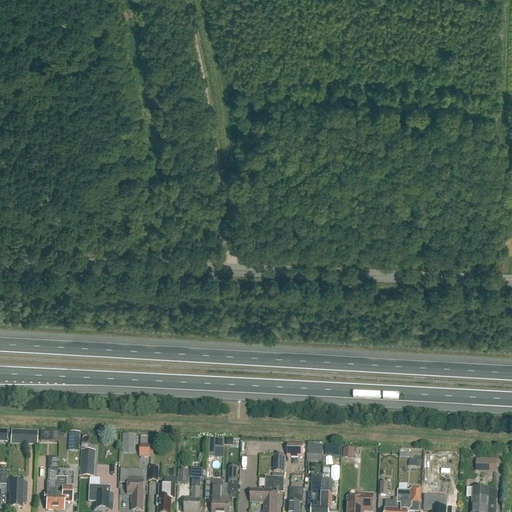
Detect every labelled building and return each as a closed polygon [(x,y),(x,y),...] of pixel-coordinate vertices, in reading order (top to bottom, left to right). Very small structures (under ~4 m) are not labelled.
[(36,446),(37,432),(11,431),(10,445),(36,446)] [(51,433),(50,442),(59,443),(59,434),(51,433)] [(69,433),(68,448),(79,448),(79,434),(69,433)] [(123,436),(123,447),(135,448),(135,437),(123,436)] [(224,441),(210,440),(209,459),(215,459),(215,449),(224,450),(224,441)] [(303,459),(303,445),(287,444),(287,459),(303,459)] [(150,458),(150,446),(140,445),(139,458),(150,458)] [(308,445),(308,456),(323,456),(323,445),(308,445)] [(341,449),(326,448),(326,457),(340,458),(341,449)] [(345,449),(344,457),(352,458),(353,450),(345,449)] [(94,478),(95,452),(81,451),(80,477),(94,478)] [(496,461),(496,456),(480,455),(480,460),(476,460),(476,472),(496,474),(497,461),(496,461)] [(285,474),(285,457),(274,456),(273,473),(285,474)] [(56,490),(57,478),(56,478),(56,470),(48,470),(48,482),(47,482),(46,494),(44,494),(44,503),(46,503),(46,511),(55,511),(56,490)] [(159,484),(160,470),(151,470),(151,483),(159,484)] [(129,471),(128,496),(132,496),(131,504),(133,504),(132,511),(142,511),(143,479),(142,479),(142,472),(129,471)] [(188,485),(189,472),(179,472),(178,484),(188,485)] [(322,485),(322,481),(322,477),(312,476),(312,485),(322,485)] [(56,490),(55,511),(64,511),(64,503),(72,504),(72,487),(67,486),(67,478),(57,478),(56,490)] [(284,494),(284,479),(272,478),(272,492),(251,491),(250,504),(264,504),(263,511),(276,511),(277,494),(278,494),(284,494)] [(201,479),(193,479),(192,500),(185,500),(184,511),(199,511),(201,501),(200,500),(201,479)] [(222,489),(222,485),(222,481),(211,481),(211,494),(212,494),(211,501),(210,501),(210,508),(212,508),(212,511),(220,511),(222,489)] [(321,504),(320,504),(319,511),(331,511),(332,496),(333,481),(322,481),(322,485),(321,495),(321,504)] [(26,504),(27,484),(24,484),(24,483),(9,482),(8,493),(10,493),(9,508),(11,508),(11,509),(16,510),(17,508),(22,509),(22,504),(26,504)] [(388,497),(388,484),(380,483),(380,497),(388,497)] [(222,489),(220,511),(229,511),(229,509),(232,509),(232,502),(228,502),(229,496),(227,496),(228,485),(222,485),(222,489)] [(312,485),(311,495),(321,495),(322,485),(312,485)] [(90,487),(89,503),(95,504),(94,511),(105,511),(105,510),(109,510),(113,511),(113,505),(114,496),(111,496),(111,488),(90,487)] [(174,500),(175,487),(160,487),(159,498),(158,498),(158,507),(159,507),(159,511),(170,511),(171,500),(174,500)] [(401,504),(401,510),(397,510),(396,511),(408,511),(409,511),(412,508),(412,503),(421,504),(421,489),(413,489),(410,492),(398,491),(397,499),(397,504),(401,504)] [(467,489),(466,498),(472,498),(471,511),(486,511),(487,511),(488,511),(488,505),(497,505),(497,490),(480,489),(473,489),(467,489)] [(303,505),(303,491),(290,490),(289,511),(299,511),(300,505),(303,505)] [(319,511),(320,504),(321,504),(321,495),(311,495),(309,495),(308,511),(319,511)] [(372,511),(373,496),(358,495),(357,499),(348,499),(347,511),(372,511)] [(425,497),(424,511),(446,511),(447,498),(425,497)] [(397,504),(397,499),(393,499),(393,502),(385,502),(384,511),(396,511),(397,510),(397,504)]
